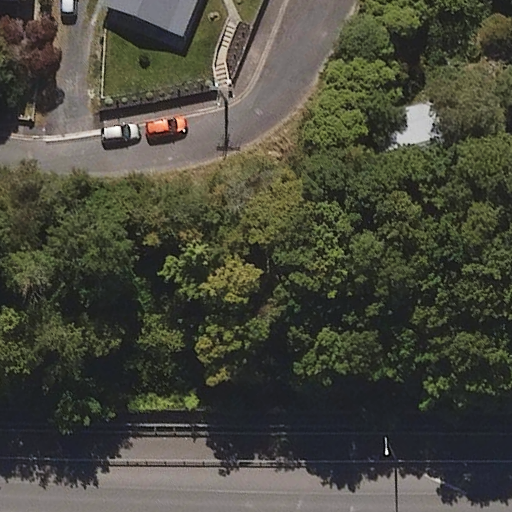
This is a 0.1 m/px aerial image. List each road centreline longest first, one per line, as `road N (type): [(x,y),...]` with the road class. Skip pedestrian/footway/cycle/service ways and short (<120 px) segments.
road 1 (track): [(0,303),(511,327)]
road 2 (residential): [(0,153),(102,155),(225,135),(252,119),(297,70),(328,0)]
